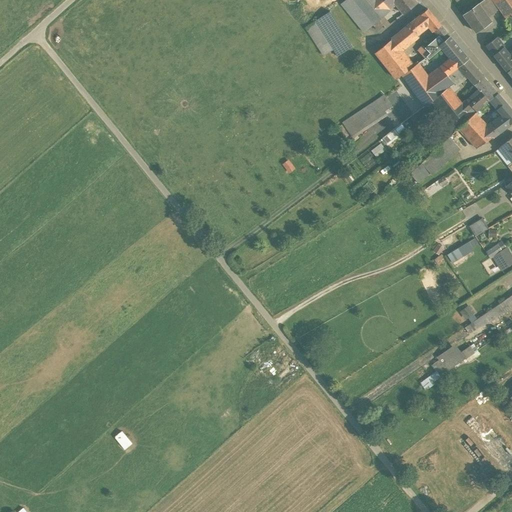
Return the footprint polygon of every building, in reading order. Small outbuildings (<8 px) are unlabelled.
[(345,0),(341,4),(347,12),(356,4),(361,0),(345,0)] [(380,0),(361,0),(356,4),(373,25),(383,17),(390,11),(387,8),(380,0)] [(414,0),(395,0),(393,2),(394,2),(404,14),(417,3),(414,0)] [(511,0),(493,0),(506,17),(511,12),(511,0)] [(373,25),(356,4),(347,12),(364,32),(373,25)] [(478,4),(472,9),(463,15),(476,33),(491,22),(478,4)] [(428,9),(422,15),(409,26),(416,34),(429,24),(435,30),(441,25),(428,9)] [(330,12),(314,22),(328,43),(343,33),(330,12)] [(383,17),(373,25),(379,31),(389,24),(383,17)] [(328,43),(314,22),(305,28),(323,55),(332,49),(328,43)] [(441,25),(435,30),(439,36),(444,41),(450,36),(441,25)] [(416,34),(409,26),(391,40),(401,51),(418,37),(416,34)] [(343,33),(328,43),(332,49),(337,57),(352,47),(343,33)] [(444,41),(439,36),(425,48),(430,54),(441,44),(441,43),(444,41)] [(450,36),(444,41),(441,43),(441,44),(445,48),(454,42),(450,36)] [(496,39),(486,46),(493,55),(498,62),(506,55),(498,45),(500,44),(496,39)] [(401,51),(391,40),(375,53),(397,79),(403,75),(414,67),(401,51)] [(454,42),(445,48),(451,56),(450,60),(440,68),(445,75),(457,66),(458,67),(468,58),(454,42)] [(424,46),(418,51),(425,58),(430,54),(425,48),(424,46)] [(506,55),(498,62),(506,70),(511,66),(511,65),(511,50),(506,55)] [(458,67),(457,67),(458,68),(466,77),(469,75),(475,82),(483,76),(468,58),(458,67)] [(433,73),(423,60),(414,67),(403,75),(415,92),(416,92),(418,94),(423,91),(423,90),(429,86),(439,80),(433,73)] [(440,68),(433,73),(439,80),(445,75),(440,68)] [(458,68),(448,75),(454,82),(456,85),(466,77),(458,68)] [(493,88),(483,76),(475,82),(473,84),(478,89),(484,95),(493,88)] [(454,82),(448,87),(452,92),(458,87),(456,85),(454,82)] [(429,86),(423,90),(423,91),(429,98),(435,93),(429,86)] [(448,87),(432,99),(433,100),(438,106),(451,123),(466,111),(461,104),(452,92),(448,87)] [(493,88),(484,95),(489,100),(497,93),(493,88)] [(484,95),(478,89),(461,104),(466,111),(467,113),(472,108),(476,112),(489,100),(484,95)] [(497,93),(489,100),(476,112),(474,113),(478,118),(480,117),(480,114),(493,102),(499,108),(505,102),(497,93)] [(385,95),(336,122),(345,139),(388,116),(384,109),(391,105),(385,95)] [(438,106),(433,100),(427,105),(431,111),(438,106)] [(511,109),(505,102),(499,108),(504,114),(493,122),(500,131),(511,122),(511,109)] [(474,113),(462,125),(480,146),(487,140),(480,130),(486,125),(478,118),(474,113)] [(486,125),(480,130),(487,140),(500,131),(493,122),(487,127),(486,125)] [(395,129),(382,137),(386,143),(399,135),(395,129)] [(511,137),(495,150),(507,166),(511,162),(511,163),(511,162),(511,137)] [(371,150),(376,156),(385,149),(380,143),(371,150)] [(449,149),(443,143),(440,147),(445,153),(449,149)] [(455,154),(448,159),(454,166),(460,161),(455,154)] [(437,178),(433,173),(426,179),(427,180),(423,183),(426,186),(429,183),(430,184),(437,178)] [(430,193),(448,183),(444,176),(427,186),(430,193)] [(482,218),(469,226),(474,237),(488,229),(482,218)] [(447,252),(451,261),(473,250),(469,242),(447,252)] [(511,258),(507,250),(492,260),(481,266),(487,275),(496,270),(499,274),(511,266),(511,258)] [(420,383),(423,388),(479,350),(473,342),(461,351),(456,344),(438,357),(440,360),(432,366),(436,372),(420,383)] [(114,435),(123,448),(131,443),(122,430),(114,435)]
